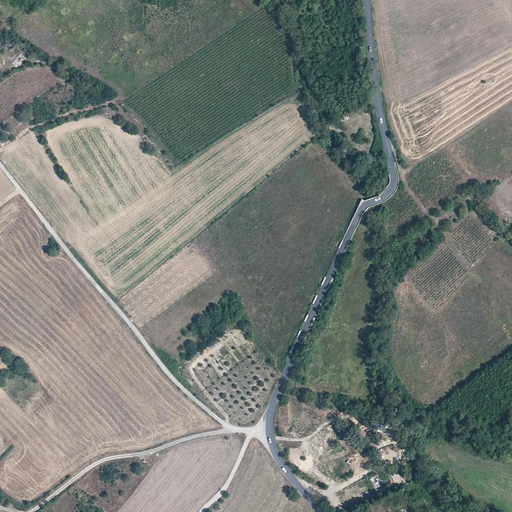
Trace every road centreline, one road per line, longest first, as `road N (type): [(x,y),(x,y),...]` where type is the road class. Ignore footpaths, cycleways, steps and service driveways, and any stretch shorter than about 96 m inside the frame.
road 1 (tertiary): [(269,434),(275,397),(361,208),(394,180),(366,0)]
road 2 (unclassified): [(255,432),(226,425),(172,377),(0,162)]
road 3 (track): [(230,427),(104,459),(31,511)]
road 4 (track): [(386,141),(405,185),(468,266)]
road 5 (track): [(0,149),(29,127),(120,97)]
